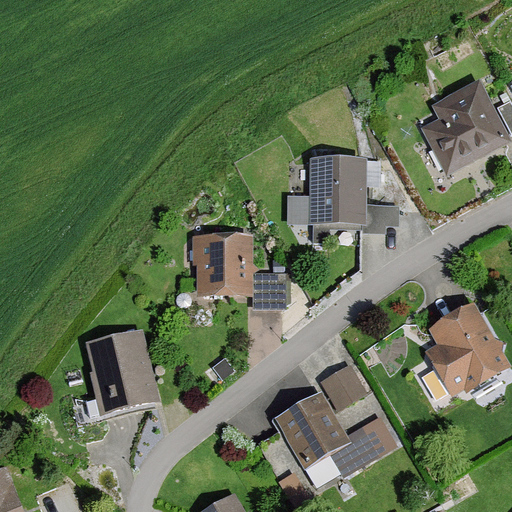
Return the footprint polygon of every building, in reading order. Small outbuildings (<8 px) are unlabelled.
[(511,140),(486,85),(420,115),(450,179),(511,150),(511,140)] [(369,170),(298,167),(295,232),(366,234),(369,170)] [(246,240),(183,242),(185,306),(248,304),(246,240)] [(255,304),(288,303),(287,272),(255,273),(255,304)] [(474,309),(426,336),(459,392),(507,364),(474,309)] [(134,336),(77,346),(89,418),(147,408),(134,336)] [(349,375),(267,420),(293,467),(318,453),(335,484),(392,453),(349,375)] [(294,504),(309,496),(295,470),(280,478),(294,504)] [(15,511),(0,472),(0,511),(15,511)] [(239,511),(233,500),(210,511),(239,511)]
